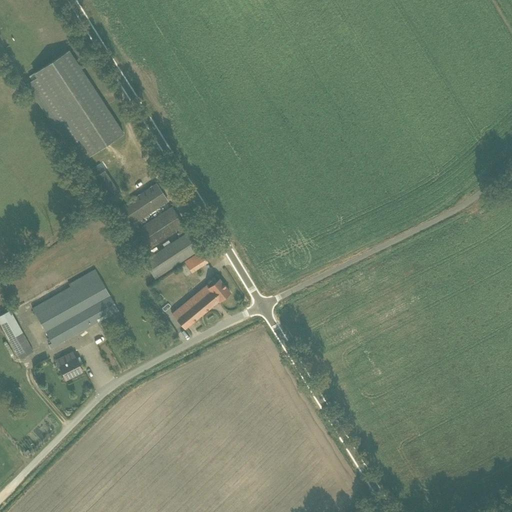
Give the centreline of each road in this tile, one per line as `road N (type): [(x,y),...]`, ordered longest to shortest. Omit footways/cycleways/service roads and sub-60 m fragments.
road 1 (unclassified): [(261,305),(72,0)]
road 2 (unclassified): [(261,305),(125,376),(14,485)]
road 3 (unclassified): [(391,511),(261,305)]
